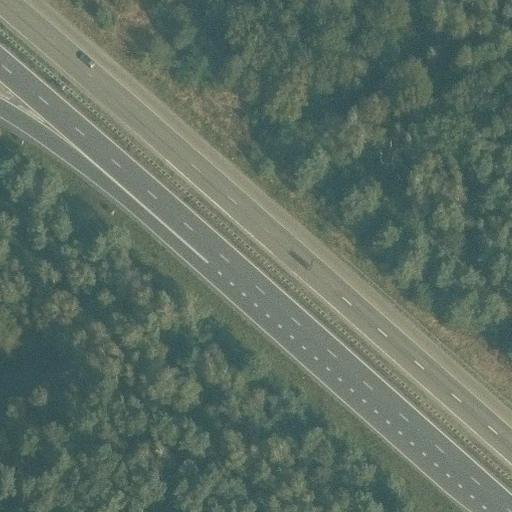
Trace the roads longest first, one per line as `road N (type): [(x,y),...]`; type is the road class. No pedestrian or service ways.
road 1 (trunk): [(511,451),(0,5)]
road 2 (trunk): [(112,161),(508,511)]
road 3 (trunk): [(0,65),(112,161)]
road 4 (trunk): [(0,105),(112,161)]
